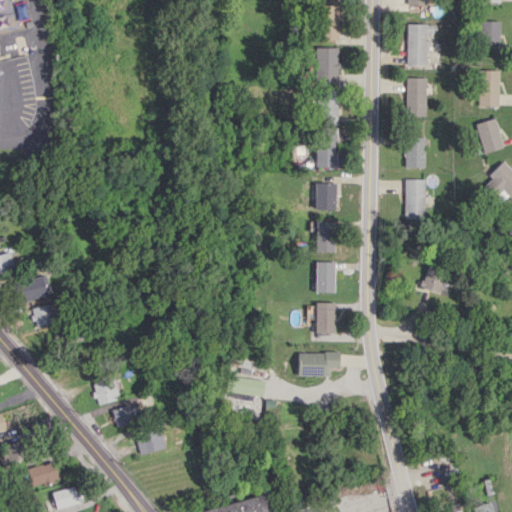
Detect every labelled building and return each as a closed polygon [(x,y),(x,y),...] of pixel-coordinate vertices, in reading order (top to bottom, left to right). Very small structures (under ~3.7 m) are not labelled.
[(337,39),(338,5),(319,4),(318,39),(337,39)] [(499,20),(478,21),(479,43),(499,43),(499,20)] [(405,64),(425,65),(426,24),(406,23),(405,64)] [(314,82),(336,82),(337,47),(314,47),(314,82)] [(497,105),(498,70),(477,69),(477,105),(497,105)] [(425,77),(404,77),(404,115),(425,115),(425,77)] [(338,90),(320,89),(319,123),(337,124),(338,90)] [(483,152),(502,146),(493,117),(474,123),(483,152)] [(314,166),(335,166),(335,133),(314,132),(314,166)] [(424,167),(424,137),(403,137),(404,167),(424,167)] [(511,171),(502,160),(487,174),(490,178),(481,186),(497,204),(507,195),(511,199),(511,171)] [(424,179),(403,178),(403,218),(423,218),(424,179)] [(335,183),(318,182),(318,203),(334,204),(335,183)] [(314,251),(333,251),(333,221),(314,221),(314,251)] [(0,274),(14,270),(8,251),(0,253),(0,274)] [(333,261),(314,261),(314,291),(333,292),(333,261)] [(444,269),(425,264),(420,287),(438,292),(444,269)] [(46,293),(39,275),(14,285),(21,302),(46,293)] [(333,302),(314,301),(313,332),(333,332),(333,302)] [(35,326),(55,321),(50,303),(30,308),(35,326)] [(296,351),(296,375),(328,375),(328,366),(337,366),(337,352),(296,351)] [(262,378),(227,376),(226,392),(261,394),(262,378)] [(90,384),(96,404),(118,398),(112,378),(90,384)] [(259,398),(229,397),(228,412),(259,414),(259,398)] [(115,426),(136,419),(131,403),(110,409),(115,426)] [(134,434),(137,453),(162,449),(159,430),(134,434)] [(0,444),(0,449),(4,463),(25,457),(19,439),(0,444)] [(57,479),(52,460),(25,468),(31,487),(57,479)] [(78,501),(72,485),(50,492),(55,509),(78,501)] [(265,511),(262,495),(201,509),(201,511),(265,511)] [(490,511),(488,501),(471,506),(472,511),(490,511)]
